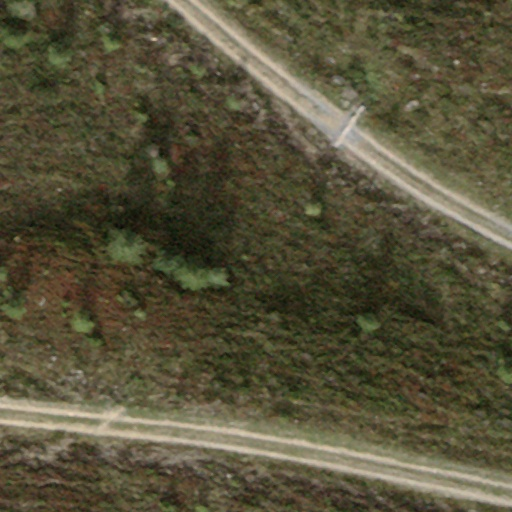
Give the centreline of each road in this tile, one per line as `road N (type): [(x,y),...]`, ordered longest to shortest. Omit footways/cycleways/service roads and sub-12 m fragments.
road 1 (track): [(511,499),(0,418)]
road 2 (track): [(213,0),(286,52),(381,176),(511,237)]
